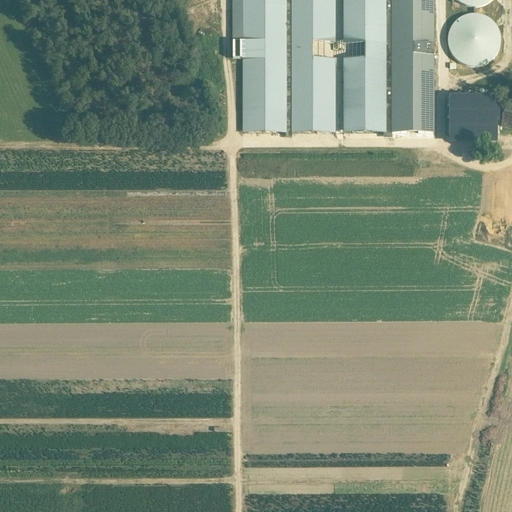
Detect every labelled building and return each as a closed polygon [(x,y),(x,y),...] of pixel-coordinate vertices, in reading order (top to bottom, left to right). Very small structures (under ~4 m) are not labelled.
[(334,0),(242,0),(242,43),(233,43),(233,60),(242,61),(243,135),(335,135),(335,70),(334,0)] [(392,0),(343,0),(344,50),(335,50),(335,70),(344,70),(344,135),(392,136),(392,0)] [(450,24),(449,46),(458,65),(481,66),(496,59),(497,34),(488,17),(483,19),(482,15),(469,15),(450,24)] [(447,120),(447,122),(449,122),(449,135),(498,135),(498,121),(499,121),(499,105),(498,105),(498,98),(488,98),(488,96),(486,96),(486,98),(477,98),(477,96),(475,96),(475,98),(469,98),(469,96),(467,96),(467,98),(461,98),(461,96),(459,96),(459,98),(449,98),(449,108),(447,108),(447,111),(449,111),(449,120),(447,120)] [(502,118),(501,127),(511,129),(511,99),(506,98),(502,118)]
